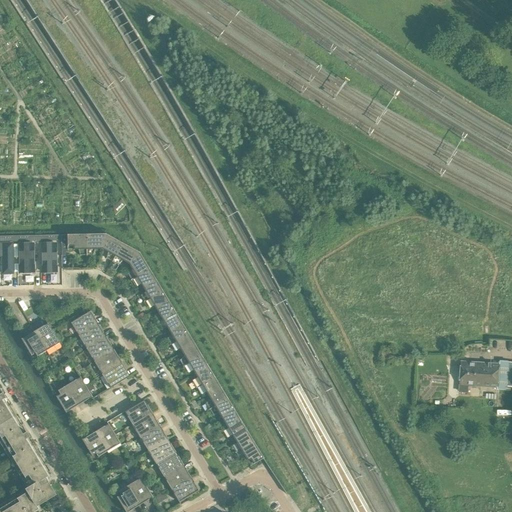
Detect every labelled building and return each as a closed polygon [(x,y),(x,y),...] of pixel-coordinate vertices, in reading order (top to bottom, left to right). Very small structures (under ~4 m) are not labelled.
[(25,0),(78,81),(130,162),(171,225),(194,264),(196,263),(172,224),(132,161),(80,80),(28,0),(10,0),(12,3),(67,88),(119,169),(160,232),(183,271),(185,270),(161,231),(121,168),(69,87),(14,2),(12,0),(25,0)] [(113,0),(128,24),(145,51),(162,79),(178,107),(194,135),(209,163),(225,191),(241,220),(256,248),(317,360),(319,359),(258,247),(243,219),(227,190),(211,162),(195,134),(179,106),(163,78),(147,50),(130,23),(116,0),(98,0),(101,4),(117,30),(134,58),(150,86),(166,113),(182,141),(198,169),(214,198),(229,226),(245,254),(275,310),(305,367),(307,366),(246,254),(231,225),(216,197),(200,168),(184,140),(168,113),(152,85),(136,57),(119,29),(103,3),(100,0),(113,0)] [(101,249),(105,234),(86,235),(86,256),(87,256),(87,255),(93,255),(95,249),(101,249)] [(111,262),(112,262),(122,243),(105,234),(101,249),(102,249),(108,252),(106,258),(112,261),(111,262)] [(86,256),(86,235),(61,235),(61,240),(62,256),(65,256),(66,250),(68,250),(68,249),(73,249),(73,250),(74,250),(74,249),(78,249),(79,255),(86,255),(86,256)] [(0,256),(2,256),(2,274),(13,273),(12,243),(1,243),(2,250),(0,250),(0,256)] [(128,264),(139,253),(122,243),(112,262),(118,265),(122,260),(128,263),(128,264)] [(20,273),(35,273),(35,246),(20,246),(20,273)] [(41,246),(42,273),(57,273),(57,246),(41,246)] [(130,280),(149,269),(139,253),(128,264),(129,264),(132,269),(127,274),(131,280),(130,280)] [(142,288),(155,280),(149,269),(130,280),(131,280),(135,286),(141,284),(143,287),(142,288)] [(143,301),(143,302),(162,291),(155,280),(142,288),(143,288),(145,291),(140,295),(144,301),(143,301)] [(155,309),(168,302),(162,291),(143,302),(144,302),(148,307),(154,305),(156,309),(155,309)] [(156,323),(175,312),(168,302),(155,309),(155,310),(156,309),(158,313),(153,317),(157,323),(156,323)] [(69,320),(78,336),(98,324),(90,311),(79,318),(77,315),(69,320)] [(168,331),(181,323),(175,312),(156,323),(157,324),(157,323),(161,329),(167,327),(169,330),(168,331)] [(46,324),(34,331),(46,351),(59,343),(47,323),(46,323),(46,324)] [(169,345),(170,345),(188,334),(181,323),(168,331),(169,331),(171,334),(167,339),(170,344),(169,345)] [(78,336),(86,349),(105,337),(98,324),(78,336)] [(46,351),(34,331),(27,336),(22,339),(21,338),(21,339),(31,355),(35,353),(37,356),(46,351)] [(181,352),(181,353),(194,345),(188,334),(170,345),(174,350),(180,349),(182,352),(181,352)] [(86,349),(94,361),(113,350),(105,337),(86,349)] [(182,366),(201,355),(194,345),(181,353),(182,352),(184,356),(179,360),(183,366),(182,366)] [(94,361),(101,374),(121,362),(117,356),(113,350),(94,361)] [(194,374),(207,366),(201,355),(182,366),(183,367),(183,366),(187,372),(193,370),(195,373),(194,374)] [(121,362),(101,374),(110,388),(129,376),(125,369),(121,362)] [(496,409),(504,410),(511,409),(511,387),(507,387),(507,386),(511,386),(511,363),(511,365),(475,362),(475,364),(461,363),(460,384),(460,392),(467,392),(468,386),(497,388),(497,390),(498,390),(497,400),(496,409)] [(195,388),(196,388),(214,377),(207,366),(194,374),(195,374),(197,377),(193,382),(196,387),(195,388)] [(80,377),(67,385),(78,405),(86,400),(91,397),(91,398),(92,397),(89,392),(85,386),(80,377)] [(207,395),(207,396),(220,388),(214,377),(196,388),(200,394),(206,392),(208,395),(207,395)] [(85,386),(89,392),(95,389),(91,383),(85,386)] [(78,405),(67,385),(57,391),(59,394),(55,397),(65,413),(66,413),(66,412),(78,405)] [(208,409),(209,410),(227,399),(220,388),(207,396),(208,396),(210,399),(206,403),(209,409),(208,409)] [(0,511),(38,511),(36,507),(55,495),(47,482),(45,480),(45,479),(45,478),(51,474),(48,469),(0,389),(0,511)] [(220,417),(233,409),(227,399),(209,410),(209,409),(213,415),(219,413),(221,417),(220,417)] [(124,412),(132,426),(152,414),(148,408),(143,400),(124,412)] [(221,431),(222,431),(240,420),(233,409),(220,417),(221,417),(223,420),(219,425),(222,431),(221,431)] [(132,426),(140,438),(160,427),(156,421),(152,414),(132,426)] [(233,439),(246,431),(240,420),(222,431),(226,437),(232,435),(234,438),(233,439)] [(107,424),(95,432),(107,451),(120,443),(108,423),(107,424)] [(140,438),(148,451),(167,439),(160,427),(140,438)] [(235,452),(235,453),(253,442),(246,431),(233,439),(234,439),(236,442),(232,446),(235,452)] [(107,451),(95,432),(82,439),(81,439),(91,456),(95,454),(97,457),(107,451)] [(148,451),(156,464),(175,452),(172,446),(167,439),(148,451)] [(253,442),(235,453),(239,458),(245,456),(247,460),(246,460),(247,461),(250,465),(249,465),(250,466),(263,458),(253,442)] [(156,464),(163,477),(183,465),(179,459),(175,452),(156,464)] [(163,477),(171,490),(191,478),(187,472),(183,465),(163,477)] [(140,478),(127,486),(139,505),(152,498),(140,478)] [(191,478),(171,490),(180,505),(189,500),(187,497),(198,491),(195,485),(191,478)] [(128,511),(139,505),(127,486),(118,491),(120,495),(116,497),(125,511),(128,511)]
